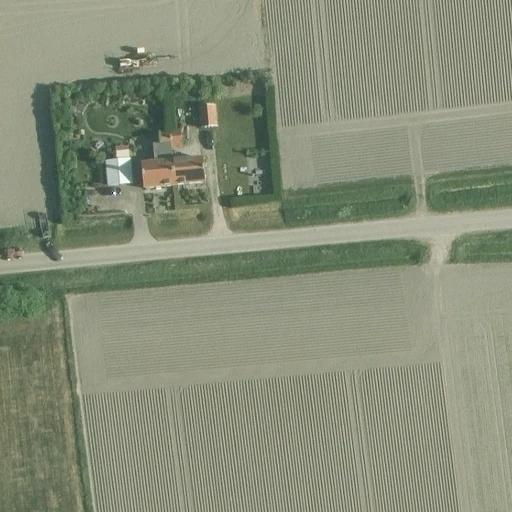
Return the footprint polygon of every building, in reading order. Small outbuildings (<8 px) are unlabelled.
[(200,126),(216,124),(214,105),(198,106),(200,126)] [(178,130),(168,131),(169,145),(179,144),(178,130)] [(174,184),(171,160),(169,145),(168,131),(158,132),(158,142),(153,143),(154,161),(141,162),(143,187),(174,184)] [(128,147),(116,148),(117,159),(129,158),(128,147)] [(202,157),(171,160),(174,184),(204,181),(202,157)] [(107,184),(131,182),(129,158),(117,159),(105,160),(107,184)]
